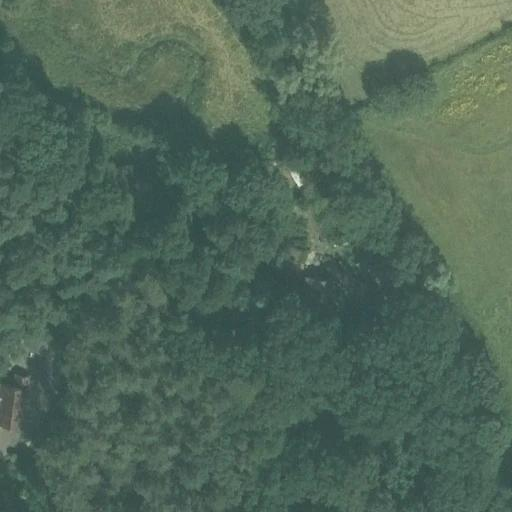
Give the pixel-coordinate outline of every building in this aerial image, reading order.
[(286,266),(301,270),(306,249),(291,245),(286,266)] [(362,269),(366,274),(374,268),(378,265),(369,252),(356,262),(357,263),(355,265),(357,267),(360,271),(361,269),(362,269)] [(308,276),(304,308),(323,311),(325,298),(330,298),(333,280),(308,276)] [(45,352),(46,345),(47,331),(51,303),(34,301),(33,308),(31,330),(29,350),(45,352)] [(0,389),(0,420),(23,424),(28,386),(27,386),(28,375),(15,374),(14,384),(1,382),(0,389)]
